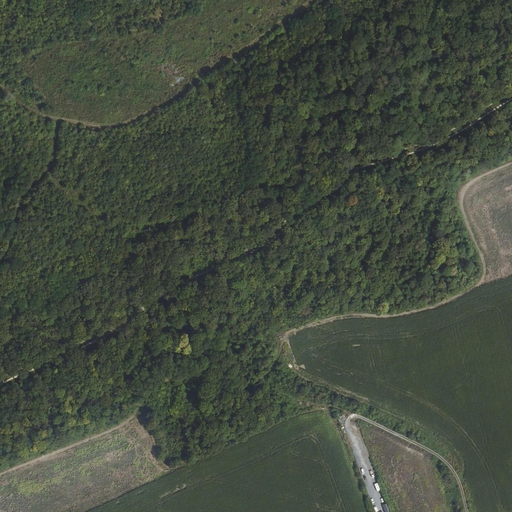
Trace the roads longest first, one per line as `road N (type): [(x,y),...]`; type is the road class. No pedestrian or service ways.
road 1 (track): [(0,84),(39,116),(89,127),(126,124),(319,0)]
road 2 (track): [(60,120),(49,169),(21,196),(0,262)]
